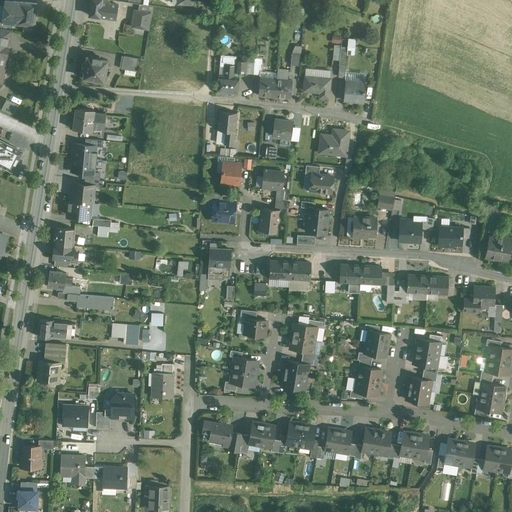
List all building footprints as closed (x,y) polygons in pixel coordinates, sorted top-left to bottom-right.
[(36,4),(5,0),(5,5),(0,4),(0,21),(7,22),(24,24),(23,31),(33,31),(33,24),(34,24),(36,4)] [(110,0),(108,0),(91,0),(90,14),(115,18),(118,5),(109,3),(110,0)] [(148,5),(143,4),(140,4),(139,10),(152,12),(153,12),(154,6),(148,5)] [(139,10),(136,9),(133,27),(149,30),(152,12),(139,10)] [(0,28),(0,82),(1,82),(9,47),(7,47),(10,31),(6,30),(0,28)] [(255,39),(246,38),(246,48),(255,48),(255,39)] [(341,45),(334,44),(333,59),(340,60),(340,55),(341,45)] [(301,46),(295,45),(292,53),(300,54),(301,54),(301,46)] [(300,54),(292,53),(291,64),(299,65),(300,54)] [(347,56),(340,55),(340,60),(338,76),(345,77),(347,56)] [(100,57),(94,56),(94,58),(87,57),(86,62),(85,63),(84,63),(83,72),(85,72),(84,79),(103,82),(104,74),(106,74),(107,64),(106,64),(107,60),(100,59),(100,57)] [(138,58),(123,56),(120,68),(135,71),(138,58)] [(263,59),(255,58),(253,74),(259,74),(260,70),(262,70),(263,59)] [(247,61),(235,60),(235,65),(240,65),(240,73),(246,73),(247,61)] [(235,65),(224,64),(223,76),(218,75),(217,91),(237,93),(239,77),(234,77),(234,72),(240,73),(240,65),(235,65)] [(330,78),(305,76),(304,90),(320,92),(320,97),(328,98),(330,78)] [(276,78),(261,77),(259,95),(275,97),(276,78)] [(292,80),(276,78),(275,97),(291,98),(292,80)] [(364,80),(355,79),(354,82),(346,81),(344,99),(354,100),(355,99),(363,100),(364,90),(363,90),(364,80)] [(7,98),(3,108),(15,114),(20,104),(7,98)] [(94,110),(77,108),(73,128),(91,131),(91,127),(94,112),(94,110)] [(236,112),(219,110),(217,130),(225,130),(234,131),(236,112)] [(106,113),(94,112),(91,127),(104,129),(106,113)] [(292,121),(274,119),(272,136),(281,137),(280,139),(290,140),(292,121)] [(234,131),(225,130),(224,144),(233,145),(234,131)] [(338,136),(321,134),(319,152),(345,155),(349,131),(339,130),(338,136)] [(0,163),(11,170),(15,163),(16,163),(18,158),(21,151),(4,141),(3,141),(2,142),(0,141),(0,163)] [(74,142),(73,157),(96,159),(97,145),(74,142)] [(270,147),(263,146),(262,156),(269,157),(270,147)] [(230,149),(220,148),(220,155),(229,156),(230,149)] [(73,157),(71,171),(94,173),(96,159),(73,157)] [(352,159),(345,158),(344,169),(351,170),(352,159)] [(226,162),(223,162),(221,182),(239,184),(241,164),(234,163),(226,162)] [(320,166),(306,165),(305,174),(312,174),(319,174),(320,166)] [(283,171),(264,170),(264,176),(263,186),(263,187),(277,188),(282,188),(283,171)] [(319,174),(312,174),(310,191),(331,193),(333,176),(319,174)] [(84,184),(72,183),(71,200),(90,202),(93,202),(94,186),(94,185),(84,184)] [(282,188),(277,188),(276,198),(288,199),(289,189),(282,188)] [(223,193),(205,191),(204,199),(214,200),(222,201),(223,193)] [(394,197),(378,195),(377,206),(392,209),(394,197)] [(288,199),(276,198),(275,209),(279,210),(286,211),(288,199)] [(71,200),(69,200),(67,214),(74,214),(73,217),(89,219),(90,202),(71,200)] [(222,201),(214,200),(212,220),(234,222),(236,202),(222,201)] [(486,203),(483,220),(491,221),(494,205),(486,203)] [(502,207),(494,205),(491,221),(499,222),(502,207)] [(315,208),(309,207),(309,208),(308,219),(327,222),(329,210),(315,208)] [(275,209),(262,208),(260,228),(262,230),(266,231),(268,233),(273,233),(275,231),(276,222),(278,220),(279,210),(275,209)] [(377,219),(353,216),(351,237),(353,237),(353,236),(360,237),(360,238),(362,238),(362,235),(375,237),(377,219)] [(434,218),(426,217),(424,228),(432,229),(434,218)] [(111,219),(93,218),(92,225),(95,225),(110,227),(111,219)] [(412,222),(400,222),(400,218),(399,218),(398,240),(420,241),(421,223),(420,223),(420,226),(412,225),(412,222)] [(327,222),(308,219),(306,231),(326,234),(327,222)] [(94,237),(95,225),(92,225),(87,224),(86,236),(94,237)] [(449,227),(439,226),(438,244),(448,245),(448,244),(461,244),(462,227),(462,228),(449,227)] [(75,229),(56,227),(54,243),(73,245),(75,229)] [(262,230),(260,228),(257,230),(261,236),(268,236),(268,233),(266,231),(262,230)] [(315,236),(297,235),(297,243),(315,244),(315,236)] [(502,239),(489,237),(485,257),(495,259),(496,258),(507,260),(507,261),(508,261),(511,238),(503,237),(502,239)] [(73,245),(54,243),(53,258),(55,259),(69,260),(77,260),(78,252),(73,251),(73,245)] [(231,249),(210,248),(209,275),(208,278),(224,279),(224,277),(230,277),(231,249)] [(69,260),(55,259),(54,265),(68,267),(69,260)] [(178,275),(188,275),(188,259),(179,259),(178,275)] [(290,262),(279,261),(270,260),(269,278),(270,278),(270,277),(278,278),(289,279),(290,262)] [(302,262),(302,263),(290,262),(289,279),(301,279),(309,279),(309,280),(310,280),(311,262),(302,262)] [(361,266),(350,265),(350,264),(341,264),(340,281),(341,282),(341,281),(349,281),(349,282),(360,283),(361,266)] [(373,266),(361,266),(360,283),(371,283),(371,282),(380,283),(380,284),(381,266),(373,266)] [(65,272),(49,270),(47,286),(63,288),(64,284),(65,278),(65,272)] [(133,273),(122,273),(121,283),(132,283),(133,273)] [(209,275),(200,274),(199,290),(205,290),(210,287),(208,285),(208,278),(209,275)] [(428,276),(416,275),(416,274),(408,274),(407,291),(407,292),(407,291),(416,291),(416,292),(427,293),(428,276)] [(448,276),(439,276),(428,276),(427,293),(438,293),(447,293),(446,294),(447,294),(448,276)] [(335,281),(325,280),(325,292),(334,292),(335,281)] [(267,283),(255,282),(255,294),(266,294),(267,283)] [(489,300),(488,304),(494,304),(495,287),(474,286),(473,299),(489,300)] [(114,297),(78,294),(67,293),(67,299),(77,300),(76,305),(104,308),(104,311),(109,311),(109,308),(112,309),(112,307),(113,308),(114,306),(112,306),(114,297)] [(489,300),(473,299),(464,299),(464,310),(488,312),(488,304),(489,300)] [(502,305),(496,304),(494,332),(500,332),(502,305)] [(152,306),(151,324),(164,324),(164,312),(161,312),(161,306),(152,306)] [(257,311),(241,309),(240,317),(246,318),(256,319),(257,311)] [(256,319),(246,318),(245,334),(265,336),(266,320),(256,319)] [(53,320),(40,319),(38,336),(51,337),(51,336),(74,338),(76,323),(53,321),(53,320)] [(325,321),(309,319),(308,325),(317,326),(317,327),(324,328),(325,321)] [(126,323),(112,323),(112,332),(125,333),(126,323)] [(139,324),(126,323),(125,333),(125,343),(138,344),(139,324)] [(308,325),(295,323),(293,335),(314,339),(317,327),(317,326),(308,325)] [(379,326),(366,323),(365,329),(369,330),(378,331),(379,326)] [(378,331),(369,330),(367,341),(387,345),(389,333),(378,331)] [(444,336),(430,334),(429,339),(440,341),(443,342),(444,336)] [(314,339),(293,335),(290,348),(303,350),(312,352),(314,339)] [(429,339),(418,338),(416,350),(438,354),(440,341),(429,339)] [(501,340),(487,338),(486,344),(491,345),(500,346),(501,340)] [(387,345),(367,341),(365,352),(365,353),(373,354),(385,356),(387,345)] [(511,348),(500,346),(491,345),(489,358),(510,361),(511,352),(511,348)] [(65,350),(48,349),(47,361),(60,362),(60,363),(64,363),(65,350)] [(438,354),(416,350),(414,363),(424,365),(435,367),(438,354)] [(373,354),(365,353),(365,352),(359,351),(357,359),(359,359),(360,359),(371,361),(373,354)] [(241,357),(235,356),(235,357),(233,369),(255,373),(257,360),(241,357)] [(302,356),(301,362),(308,363),(308,364),(313,364),(314,358),(302,356)] [(510,361),(489,358),(486,370),(493,372),(508,374),(510,361)] [(47,361),(40,360),(38,380),(45,381),(46,383),(49,383),(52,381),(58,382),(60,363),(60,362),(47,361)] [(301,362),(287,360),(284,373),(306,376),(308,364),(308,363),(301,362)] [(173,363),(162,363),(162,372),(153,372),(153,373),(156,373),(155,385),(152,385),(152,396),(172,396),(172,372),(172,364),(173,364),(173,363)] [(370,367),(359,365),(357,378),(379,382),(381,369),(370,367)] [(435,367),(424,365),(423,371),(437,373),(438,367),(435,367)] [(255,373),(233,369),(231,382),(237,383),(253,386),(255,373)] [(493,372),(486,370),(482,369),(480,376),(492,378),(493,372)] [(437,373),(423,371),(422,378),(431,380),(436,381),(437,373)] [(306,376),(284,373),(282,385),(292,387),(304,389),(306,376)] [(422,378),(410,376),(409,388),(429,391),(431,380),(422,378)] [(379,382),(357,378),(355,391),(366,393),(377,395),(379,382)] [(237,383),(231,382),(225,381),(224,388),(236,390),(237,383)] [(491,384),(483,382),(479,382),(479,381),(475,381),(473,394),(480,395),(502,399),(504,386),(491,384)] [(97,386),(89,386),(88,398),(97,399),(97,386)] [(106,386),(97,386),(97,399),(105,399),(106,396),(106,386)] [(304,389),(292,387),(291,393),(308,396),(309,390),(304,389)] [(429,391),(409,388),(407,399),(419,401),(427,403),(427,402),(429,391)] [(366,393),(355,391),(351,390),(350,396),(365,399),(366,393)] [(502,399),(480,395),(478,407),(478,408),(487,409),(500,411),(502,399)] [(127,397),(106,396),(105,399),(105,416),(115,417),(115,415),(128,415),(128,417),(129,403),(127,403),(127,397)] [(86,405),(64,405),(63,425),(73,425),(73,423),(86,424),(86,426),(87,426),(87,412),(85,412),(86,405)] [(487,409),(478,408),(478,407),(475,407),(474,413),(486,415),(487,409)] [(302,423),(289,421),(287,436),(286,443),(299,445),(302,423)] [(232,426),(212,422),(209,439),(216,440),(216,441),(222,442),(222,441),(229,442),(231,432),(232,426)] [(264,424),(252,422),(250,435),(249,442),(260,444),(264,424)] [(315,426),(302,423),(299,445),(311,447),(313,439),(315,426)] [(275,426),(264,424),(260,444),(271,446),(272,446),(273,439),(275,426)] [(340,430),(328,428),(325,447),(325,448),(336,450),(340,430)] [(378,430),(365,428),(363,445),(362,450),(374,452),(378,430)] [(351,432),(340,430),(336,450),(347,452),(348,452),(349,442),(351,432)] [(391,432),(378,430),(374,452),(387,454),(389,443),(391,432)] [(416,434),(403,431),(401,445),(400,453),(412,455),(416,434)] [(243,434),(231,432),(229,442),(228,449),(240,451),(243,434)] [(243,434),(240,451),(247,452),(249,442),(250,435),(243,434)] [(429,436),(416,434),(412,455),(425,458),(427,449),(429,436)] [(287,436),(281,435),(280,440),(278,452),(283,452),(285,450),(286,443),(287,436)] [(54,439),(38,439),(38,446),(41,446),(41,448),(53,448),(54,439)] [(280,440),(273,439),(272,446),(271,446),(271,450),(278,452),(280,440)] [(319,440),(313,439),(311,447),(310,456),(316,457),(318,445),(319,440)] [(462,441),(448,439),(445,455),(444,463),(458,465),(462,441)] [(475,444),(462,441),(458,465),(465,466),(465,464),(471,465),(473,457),(475,444)] [(357,444),(349,442),(348,452),(347,452),(347,454),(354,456),(355,456),(357,444)] [(395,444),(389,443),(387,454),(387,457),(393,458),(393,456),(395,444)] [(363,445),(357,444),(355,456),(354,456),(354,457),(360,459),(362,450),(363,445)] [(38,446),(23,445),(23,454),(21,456),(21,459),(25,463),(25,466),(38,467),(39,456),(41,456),(41,448),(41,446),(38,446)] [(325,447),(318,445),(316,457),(323,458),(325,448),(325,447)] [(500,448),(487,446),(484,459),(483,467),(496,470),(500,448)] [(511,452),(511,449),(500,448),(496,470),(509,472),(510,462),(511,452)] [(433,450),(427,449),(425,458),(424,462),(430,463),(433,450)] [(85,456),(61,454),(60,475),(61,475),(61,472),(73,473),(73,482),(84,483),(85,466),(85,456)] [(479,458),(473,457),(471,465),(470,471),(476,472),(479,458)] [(484,459),(479,458),(476,472),(482,473),(483,467),(484,459)] [(94,466),(85,466),(84,477),(94,478),(94,466)] [(103,467),(94,466),(94,478),(103,478),(103,467)] [(127,467),(103,466),(103,467),(103,478),(102,487),(126,487),(127,476),(127,467)] [(37,482),(21,482),(21,490),(37,491),(37,482)] [(167,511),(168,486),(148,485),(147,509),(158,510),(157,511),(167,511)] [(21,490),(18,490),(18,497),(20,497),(19,510),(20,511),(27,511),(28,510),(28,509),(36,509),(37,491),(21,490)]
